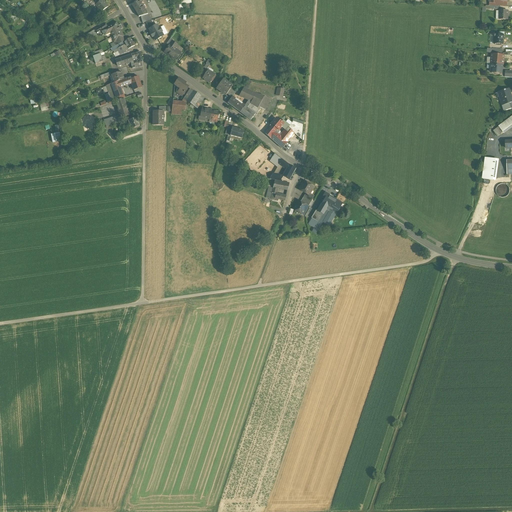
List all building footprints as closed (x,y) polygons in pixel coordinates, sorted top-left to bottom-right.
[(97,0),(94,3),(90,6),(92,8),(96,5),(95,5),(101,1),(99,0),(97,0)] [(102,0),(101,1),(95,5),(96,5),(101,12),(108,7),(102,0)] [(140,2),(138,3),(137,2),(131,5),(139,17),(148,14),(140,2)] [(500,11),(500,20),(508,20),(508,11),(500,11)] [(149,14),(141,17),(143,23),(151,21),(149,14)] [(145,22),(149,29),(155,26),(151,21),(145,22)] [(108,27),(102,30),(105,35),(110,33),(115,41),(117,40),(117,42),(120,40),(120,41),(123,39),(122,37),(123,37),(120,30),(118,26),(118,27),(116,23),(108,27)] [(106,24),(94,30),(96,34),(102,30),(108,27),(106,24)] [(157,25),(149,29),(151,33),(150,33),(152,38),(154,37),(156,40),(163,36),(161,32),(162,32),(160,28),(159,28),(157,25)] [(170,38),(167,35),(162,42),(166,45),(170,38)] [(499,35),(495,35),(494,44),(502,45),(503,35),(499,35)] [(125,42),(124,42),(128,49),(135,46),(131,38),(125,42)] [(116,46),(113,48),(116,55),(117,56),(120,55),(121,55),(129,52),(128,49),(124,42),(116,46)] [(169,46),(165,52),(176,60),(181,53),(174,49),(177,45),(173,42),(172,42),(169,46)] [(100,54),(93,57),(95,64),(103,61),(100,54)] [(131,55),(116,60),(118,66),(126,64),(126,65),(131,63),(133,62),(132,58),(131,55)] [(499,58),(494,58),(494,57),(491,57),(491,64),(502,65),(503,65),(504,55),(501,55),(499,55),(499,58)] [(502,65),(491,64),(491,73),(502,74),(502,65)] [(208,70),(203,78),(205,79),(204,80),(210,84),(215,75),(208,70)] [(121,72),(112,75),(115,83),(119,81),(124,79),(121,72)] [(124,79),(119,81),(121,88),(132,84),(130,80),(131,79),(130,77),(124,79)] [(131,79),(130,80),(132,84),(134,90),(142,88),(138,77),(131,79)] [(186,83),(179,78),(174,85),(178,88),(177,89),(176,93),(182,96),(184,94),(187,89),(188,87),(186,86),(187,84),(186,83)] [(223,79),(216,89),(226,96),(227,94),(231,88),(228,86),(229,84),(223,79)] [(115,83),(111,84),(117,101),(124,98),(121,88),(119,81),(115,83)] [(247,81),(243,89),(247,90),(252,82),(247,81)] [(111,84),(106,86),(112,102),(111,102),(111,103),(115,102),(117,101),(111,84)] [(236,92),(231,88),(227,94),(232,98),(236,92)] [(247,90),(243,89),(239,96),(249,100),(247,104),(258,108),(258,107),(264,97),(256,94),(247,90)] [(511,95),(510,89),(498,92),(502,105),(503,105),(510,103),(511,102),(511,95)] [(193,91),(186,101),(194,107),(201,96),(193,91)] [(201,96),(194,107),(197,109),(204,98),(201,96)] [(264,97),(258,107),(259,108),(264,110),(270,99),(264,97)] [(232,98),(228,103),(237,110),(241,105),(235,100),(232,98)] [(124,99),(115,102),(120,115),(121,118),(122,118),(124,117),(129,116),(124,99)] [(39,104),(41,111),(49,109),(47,102),(39,104)] [(177,103),(173,102),(172,109),(181,110),(185,111),(186,104),(177,103)] [(258,108),(247,104),(245,107),(255,114),(259,108),(258,107),(258,108)] [(240,113),(250,120),(255,114),(245,107),(240,113)] [(211,110),(202,108),(200,117),(209,119),(211,111),(211,110)] [(219,113),(211,111),(209,119),(217,121),(219,113)] [(159,112),(153,112),(153,125),(163,126),(163,112),(159,112)] [(136,118),(128,121),(131,130),(139,127),(136,118)] [(281,128),(284,125),(281,123),(276,118),(271,124),(272,125),(277,129),(279,131),(281,128)] [(289,126),(283,120),(281,123),(284,125),(281,128),(285,131),(287,128),(289,126)] [(287,128),(301,140),(303,126),(293,122),(289,126),(287,128)] [(508,128),(505,123),(499,127),(503,132),(508,128)] [(277,129),(272,125),(265,134),(270,138),(282,149),(287,142),(280,137),(279,136),(278,138),(274,134),(277,129)] [(497,136),(503,132),(499,127),(493,131),(497,136)] [(231,132),(230,136),(231,136),(242,139),(244,131),(232,128),(231,132)] [(287,128),(285,131),(280,137),(287,142),(294,134),(287,128)] [(289,165),(275,154),(272,158),(279,164),(287,170),(289,165)] [(279,164),(272,158),(269,161),(276,167),(273,173),(274,173),(275,172),(279,164)] [(495,159),(486,158),(482,179),(493,181),(496,160),(495,159)] [(295,169),(289,165),(287,170),(285,173),(291,176),(295,169)] [(283,176),(275,172),(274,173),(273,173),(271,179),(281,181),(283,176)] [(289,183),(279,182),(277,188),(283,189),(287,190),(289,183)] [(310,186),(303,182),(299,190),(305,194),(308,195),(309,193),(311,189),(312,189),(313,188),(312,186),(311,186),(310,186)] [(509,193),(510,191),(509,188),(507,186),(505,184),(503,184),(500,184),(498,186),(496,188),(496,191),(496,193),(498,196),(500,197),(503,198),(505,197),(508,196),(509,193)] [(308,195),(305,194),(303,198),(311,202),(314,196),(313,195),(312,197),(308,195)] [(311,202),(303,198),(300,202),(307,206),(308,207),(311,202)] [(326,207),(325,210),(329,212),(330,210),(336,214),(342,204),(332,198),(328,204),(326,207)] [(300,202),(298,201),(294,209),(300,212),(300,213),(302,214),(303,214),(304,213),(303,212),(307,206),(300,202)] [(317,211),(321,214),(325,207),(326,207),(328,204),(324,202),(323,205),(321,204),(317,211)] [(317,211),(316,210),(311,218),(317,221),(321,214),(317,211)] [(322,214),(312,232),(315,234),(322,222),(329,226),(336,214),(330,210),(329,212),(325,210),(322,214)]
